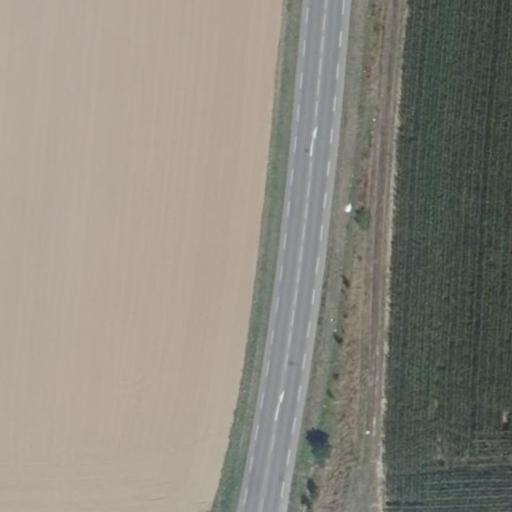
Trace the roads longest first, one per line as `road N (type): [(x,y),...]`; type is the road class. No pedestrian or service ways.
road 1 (track): [(387,0),(365,431),(358,474),(329,511)]
road 2 (primary): [(327,0),(266,511)]
